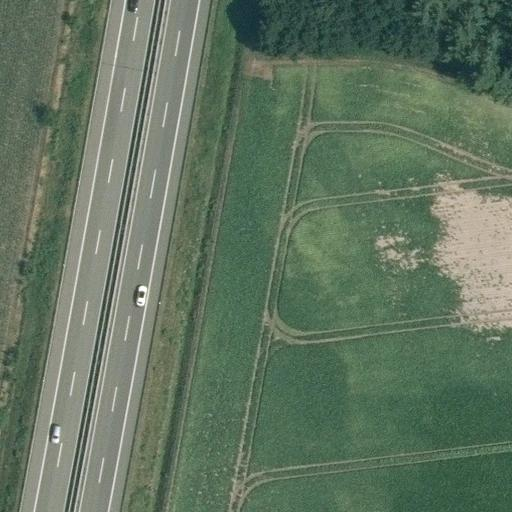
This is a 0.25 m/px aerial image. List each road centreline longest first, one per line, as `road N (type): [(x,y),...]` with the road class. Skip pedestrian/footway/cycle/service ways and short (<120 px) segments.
road 1 (motorway): [(139,0),(47,511)]
road 2 (motorway): [(91,511),(182,0)]
